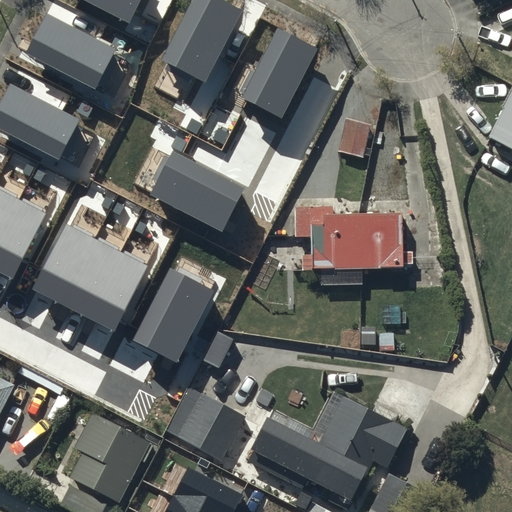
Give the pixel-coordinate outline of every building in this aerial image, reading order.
[(82,0),(129,24),(140,0),(82,0)] [(204,82),(242,10),(222,0),(190,0),(160,60),(204,82)] [(94,89),(116,48),(47,13),(26,53),(94,89)] [(281,118),(317,48),(282,30),(277,28),(241,98),(281,118)] [(0,128),(59,160),(80,119),(10,82),(0,101),(0,128)] [(511,88),(487,135),(511,148),(511,88)] [(93,108),(83,102),(78,111),(88,117),(93,108)] [(368,123),(346,118),(339,151),(361,156),(368,123)] [(202,124),(192,119),(186,128),(196,134),(202,124)] [(228,134),(219,129),(213,138),(223,144),(228,134)] [(187,142),(177,136),(172,146),(182,152),(187,142)] [(221,232),(244,187),(172,150),(149,195),(221,232)] [(34,168),(28,164),(23,172),(30,176),(34,168)] [(45,174),(38,170),(34,178),(40,182),(45,174)] [(0,272),(12,278),(46,213),(0,189),(0,272)] [(112,200),(105,196),(101,204),(107,208),(112,200)] [(124,206),(117,202),(113,211),(119,214),(124,206)] [(323,221),(309,222),(310,269),(402,267),(402,263),(411,263),(411,254),(405,254),(404,211),(322,213),(323,221)] [(146,225),(139,222),(135,230),(141,234),(146,225)] [(112,331),(147,266),(65,223),(31,289),(112,331)] [(176,363),(214,289),(170,267),(133,340),(176,363)] [(375,328),(363,328),(362,344),(375,344),(375,328)] [(234,340),(219,332),(204,360),(219,368),(234,340)] [(394,334),(380,334),(380,352),(394,352),(394,334)] [(0,412),(14,386),(0,379),(0,412)] [(245,417),(189,387),(166,431),(222,460),(245,417)] [(320,443),(268,416),(250,449),(351,501),(374,457),(389,465),(408,428),(345,396),(320,443)] [(151,441),(93,411),(75,445),(83,449),(69,475),(119,501),(151,441)] [(233,511),(242,495),(188,467),(164,511),(233,511)] [(419,511),(428,495),(389,474),(369,511),(419,511)] [(101,511),(108,499),(74,481),(61,504),(75,511),(101,511)] [(310,501),(299,495),(293,505),(304,511),(310,501)]
